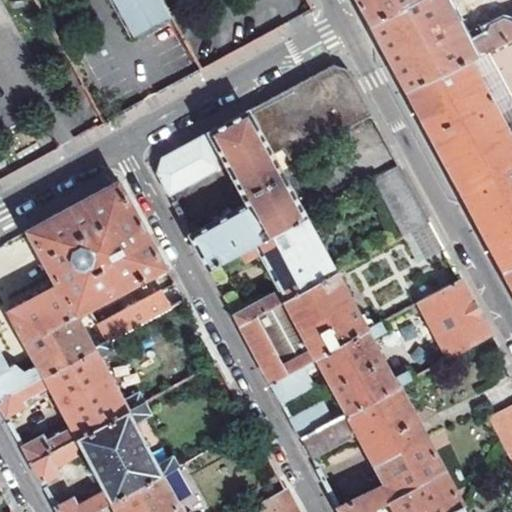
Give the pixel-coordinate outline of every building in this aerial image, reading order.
[(114,0),(134,36),(170,15),(162,0),(114,0)] [(356,0),(370,25),(421,0),(356,0)] [(421,0),(370,25),(374,33),(376,37),(406,92),(470,60),(511,39),(511,23),(511,24),(502,21),(490,27),(487,36),(469,45),(446,0),(421,0)] [(470,60),(406,92),(411,101),(459,190),(511,163),(511,136),(511,137),(470,60)] [(158,174),(170,196),(219,169),(217,164),(225,161),(248,204),(191,235),(210,268),(242,250),(256,242),(305,216),(273,155),(284,148),(291,160),(373,116),(348,70),(334,67),(163,159),(158,174)] [(511,163),(459,190),(492,251),(511,287),(511,163)] [(430,222),(399,165),(374,179),(405,236),(430,222)] [(90,308),(91,309),(157,273),(159,277),(168,273),(119,182),(76,205),(30,230),(77,315),(90,308)] [(282,289),(234,315),(240,325),(336,273),(305,216),(256,242),(262,253),(282,289)] [(430,222),(405,236),(418,262),(444,249),(430,222)] [(90,308),(77,315),(30,230),(0,246),(0,400),(109,342),(103,332),(90,338),(81,321),(94,314),(91,309),(90,308)] [(262,253),(256,242),(242,250),(248,261),(262,253)] [(336,273),(240,325),(256,355),(272,383),(368,331),(336,273)] [(492,337),(462,280),(417,304),(448,360),(492,337)] [(103,332),(109,342),(111,341),(172,309),(162,291),(100,325),(103,332)] [(368,331),(272,383),(283,404),(314,388),(307,373),(322,365),(344,409),(331,417),(323,403),(292,421),(302,439),(399,387),(413,380),(408,372),(395,379),(372,339),(387,331),(382,323),(368,331)] [(109,342),(0,400),(0,404),(7,417),(28,406),(27,402),(53,388),(71,424),(46,438),(45,435),(24,447),(33,464),(145,404),(139,393),(125,402),(100,357),(114,349),(111,341),(109,342)] [(340,509),(341,511),(376,511),(376,509),(391,501),(444,473),(399,387),(302,439),(312,457),(357,433),(386,484),(351,504),(340,509)] [(145,404),(33,464),(44,484),(62,474),(58,466),(78,455),(77,450),(78,447),(81,445),(106,490),(79,506),(75,498),(57,508),(58,511),(94,511),(100,509),(112,503),(164,475),(179,467),(174,457),(159,465),(136,422),(151,414),(145,404)] [(465,511),(444,473),(391,501),(395,511),(465,511)] [(184,511),(164,475),(112,503),(116,511),(184,511)] [(341,485),(330,491),(340,509),(351,504),(341,485)] [(287,491),(261,505),(264,511),(286,511),(296,507),(287,491)]
